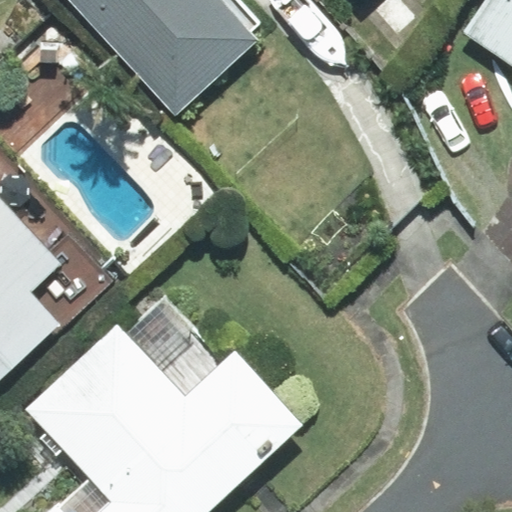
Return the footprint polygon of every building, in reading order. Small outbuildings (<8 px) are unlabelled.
[(244,54),(199,0),(59,0),(159,122),(244,54)] [(231,0),(246,16),(263,0),(231,0)] [(511,0),(480,0),(464,32),(511,57),(511,0)] [(0,364),(71,288),(0,223),(0,364)] [(201,511),(239,480),(297,429),(231,352),(172,403),(112,333),(24,408),(85,479),(50,509),(52,511),(201,511)]
